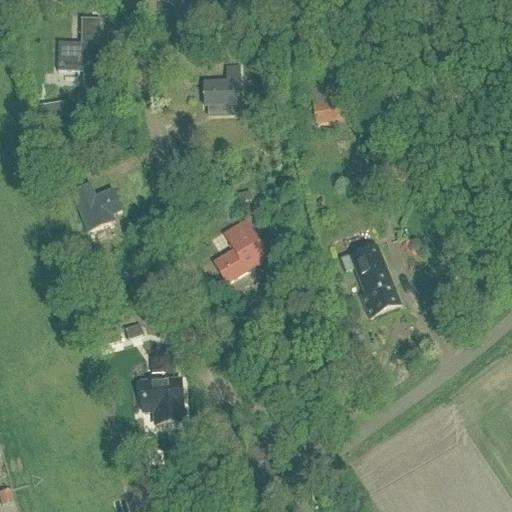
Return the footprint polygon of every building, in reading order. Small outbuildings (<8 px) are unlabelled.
[(84,77),(83,91),(99,91),(99,57),(95,57),(96,49),(100,49),(100,23),(81,22),(80,48),(58,48),(57,76),(84,77)] [(202,85),(203,112),(240,110),(239,70),(225,70),(226,84),(202,85)] [(64,78),(63,97),(80,98),(80,79),(64,78)] [(314,110),(316,127),(352,121),(350,105),(314,110)] [(39,116),(53,115),(52,107),(39,107),(39,116)] [(379,155),(375,173),(419,183),(423,165),(379,155)] [(61,171),(65,181),(78,175),(74,166),(61,171)] [(116,226),(114,219),(121,216),(112,195),(97,201),(92,188),(72,196),(88,237),(116,226)] [(234,257),(214,269),(226,289),(227,290),(269,264),(245,225),(223,239),(234,257)] [(98,260),(94,251),(83,255),(87,264),(98,260)] [(401,309),(388,275),(378,252),(352,262),(351,260),(341,264),(346,276),(356,272),(366,297),(361,299),(370,322),(401,309)] [(125,332),(128,344),(143,339),(140,327),(125,332)] [(108,350),(108,349),(105,342),(105,341),(94,345),(97,353),(108,350)] [(153,379),(165,378),(164,362),(152,363),(153,379)] [(141,388),(143,417),(154,416),(155,430),(184,429),(182,386),(177,386),(141,388)] [(0,506),(1,510),(15,506),(11,493),(0,495),(0,506)]
